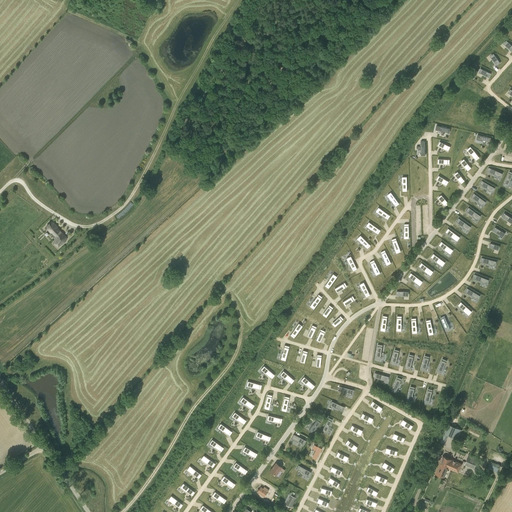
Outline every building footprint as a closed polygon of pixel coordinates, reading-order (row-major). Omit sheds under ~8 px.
[(495,55),(491,58),(495,64),(499,61),(495,55)] [(482,69),(480,73),(487,77),(489,77),(491,73),(489,72),(482,69)] [(439,124),(438,129),(454,133),(455,128),(439,124)] [(478,135),(477,139),(483,140),(482,144),(485,145),(486,141),(490,142),(491,138),(478,135)] [(474,150),(470,153),(475,158),(479,155),(474,150)] [(465,160),(462,163),(466,169),(470,166),(465,160)] [(489,167),(487,172),(488,172),(494,175),(500,177),(502,173),(490,168),(489,167)] [(459,173),(455,176),(460,182),(463,179),(459,173)] [(482,180),(480,185),(481,185),(487,188),(486,189),(492,192),(494,187),(483,181),(482,180)] [(391,192),(387,195),(391,200),(395,205),(396,206),(399,204),(398,202),(391,192)] [(474,193),(471,197),(472,198),(478,201),(477,202),(483,205),(485,201),(475,194),(474,193)] [(443,196),(439,199),(444,205),(448,202),(443,196)] [(379,207),(376,211),(381,215),(386,218),(388,219),(390,215),(389,214),(379,207)] [(469,207),(466,211),(467,212),(472,216),(477,220),(480,216),(470,208),(469,207)] [(504,213),(502,216),(503,218),(509,222),(511,218),(506,214),(504,213)] [(459,218),(456,222),(457,223),(463,226),(462,227),(468,230),(470,226),(460,219),(459,218)] [(52,223),(51,222),(47,226),(48,227),(48,228),(51,231),(52,231),(57,237),(55,239),(54,243),(58,245),(64,241),(65,239),(66,238),(65,237),(56,228),(56,226),(53,223),(52,223)] [(369,222),(366,226),(371,230),(372,229),(376,233),(378,234),(381,230),(379,229),(369,222)] [(495,227),(493,231),(494,232),(501,236),(503,232),(497,228),(495,227)] [(448,228),(445,232),(447,233),(451,236),(451,237),(457,241),(459,237),(449,229),(448,228)] [(360,235),(357,238),(362,243),(366,247),(367,248),(371,245),(369,244),(360,235)] [(396,238),(391,239),(392,241),(394,247),(396,253),(401,251),(396,239),(396,238)] [(441,241),(438,245),(440,246),(445,249),(445,250),(450,253),(453,249),(443,242),(441,241)] [(385,250),(381,252),(381,253),(384,259),(387,265),(391,263),(386,251),(385,250)] [(433,253),(430,257),(432,258),(437,262),(442,266),(445,262),(435,254),(433,253)] [(350,256),(346,258),(349,264),(352,269),(353,271),(357,269),(356,267),(350,256)] [(482,257),(481,262),(482,262),(488,264),(494,266),(496,261),(483,258),(482,257)] [(374,260),(370,262),(371,263),(373,269),(376,275),(380,272),(375,261),(374,260)] [(421,263),(419,266),(420,267),(425,271),(430,275),(433,271),(423,264),(421,263)] [(411,273),(408,277),(409,278),(414,281),(419,285),(422,281),(412,274),(411,273)] [(326,284),(325,286),(328,289),(329,287),(337,277),(333,274),(329,279),(329,280),(326,284)] [(475,274),(473,278),(475,279),(480,281),(486,284),(488,279),(476,275),(475,274)] [(343,283),(336,287),(339,291),(345,287),(347,286),(344,282),(343,283)] [(363,282),(359,284),(362,290),(365,295),(366,297),(370,295),(369,293),(363,282)] [(467,288),(465,292),(466,293),(471,296),(477,299),(480,295),(469,289),(467,288)] [(314,300),(310,306),(314,308),(321,298),(322,297),(318,294),(317,296),(314,300)] [(351,296),(344,300),(347,304),(353,300),(355,299),(352,295),(351,296)] [(461,302),(458,305),(459,306),(463,310),(463,311),(468,315),(471,311),(462,303),(461,302)] [(328,306),(324,312),(327,315),(332,309),(333,308),(329,305),(328,306)] [(339,317),(333,322),(336,325),(342,320),(343,319),(340,316),(339,317)] [(444,316),(440,318),(441,319),(446,331),(450,329),(448,324),(445,317),(444,316)] [(291,334),(290,335),(294,338),(295,337),(302,327),(298,324),(294,329),(291,334)] [(311,327),(308,334),(312,336),(316,329),(316,327),(312,325),(311,327)] [(320,331),(317,338),(321,340),(324,333),(325,331),(321,329),(320,331)] [(282,353),(281,359),(285,360),(289,348),(289,347),(285,345),(284,347),(283,353),(282,353)] [(394,351),(391,363),(396,364),(397,358),(399,352),(399,350),(395,349),(394,351)] [(409,356),(405,368),(410,369),(412,363),(413,357),(414,355),(409,354),(409,356)] [(424,357),(421,369),(426,370),(427,364),(429,358),(429,357),(425,355),(424,357)] [(442,360),(437,371),(441,373),(444,368),(444,367),(446,362),(447,360),(442,358),(442,360)] [(263,366),(260,370),(265,374),(266,374),(272,379),(274,375),(263,366)] [(283,371),(280,375),(285,379),(291,384),(294,381),(283,371)] [(375,372),(373,377),(375,377),(381,379),(387,381),(388,376),(376,373),(375,372)] [(304,377),(301,381),(306,385),(312,390),(315,387),(304,377)] [(397,378),(391,390),(396,392),(399,386),(398,386),(401,380),(402,379),(397,377),(397,378)] [(248,381),(247,386),(253,388),(254,387),(261,389),(262,385),(248,381)] [(339,386),(338,390),(345,392),(351,394),(352,389),(339,386)] [(410,388),(407,400),(411,401),(413,395),(415,389),(415,387),(410,386),(410,388)] [(428,390),(424,402),(429,403),(431,397),(432,391),(433,390),(428,388),(428,390)] [(329,391),(324,398),(330,402),(335,395),(329,391)] [(267,394),(263,408),(268,410),(270,403),(269,403),(271,395),(267,394)] [(345,402),(350,404),(351,401),(354,402),(355,398),(348,395),(345,402)] [(242,396),(239,400),(244,404),(244,403),(251,408),(253,404),(242,396)] [(284,396),(281,410),(285,411),(287,405),(289,397),(284,396)] [(332,401),(330,406),(343,412),(345,407),(332,401)] [(380,412),(383,408),(373,401),(370,405),(376,409),(375,409),(380,412)] [(233,412),(231,416),(236,420),(236,419),(243,424),(245,420),(233,412)] [(371,423),(373,418),(362,413),(360,417),(366,420),(366,421),(371,423)] [(329,417),(323,429),(327,431),(330,426),(333,420),(329,417)] [(313,424),(309,429),(313,432),(321,421),(317,418),(313,424)] [(413,426),(403,419),(400,423),(404,426),(405,426),(410,430),(413,426)] [(462,430),(461,429),(447,424),(440,442),(444,444),(448,435),(457,438),(458,439),(462,430)] [(360,435),(362,430),(352,425),(350,429),(356,432),(360,435)] [(225,427),(222,431),(227,435),(234,439),(236,435),(225,427)] [(260,432),(258,437),(264,439),(271,442),(273,438),(260,432)] [(405,438),(394,433),(392,438),(397,440),(397,439),(403,442),(405,438)] [(294,434),(291,438),(305,446),(308,441),(294,434)] [(212,439),(209,443),(214,447),(221,451),(223,448),(212,439)] [(354,451),(357,447),(348,440),(345,444),(350,447),(350,448),(354,451)] [(246,446),(243,450),(249,454),(256,458),(258,454),(246,446)] [(318,447),(316,450),(312,457),(316,459),(321,449),(318,447)] [(346,461),(348,457),(338,452),(336,456),(342,459),(346,461)] [(201,453),(198,457),(203,461),(204,460),(210,465),(212,461),(201,453)] [(468,455),(464,465),(477,470),(481,460),(468,455)] [(448,468),(459,472),(462,464),(443,456),(435,473),(445,477),(448,468)] [(394,468),(384,462),(381,466),(386,469),(386,468),(392,472),(394,468)] [(491,462),(488,468),(497,472),(500,465),(491,462)] [(237,463),(234,467),(239,471),(240,471),(246,475),(249,472),(237,463)] [(276,463),(270,471),(275,475),(281,467),(276,463)] [(298,465),(296,469),(302,472),(301,472),(307,475),(309,471),(298,465)] [(342,471),(331,466),(330,470),(340,475),(342,471)] [(193,469),(190,473),(195,477),(196,477),(202,481),(205,477),(193,469)] [(387,479),(376,474),(374,479),(379,481),(379,480),(385,483),(387,479)] [(225,477),(222,480),(227,484),(228,484),(234,489),(236,485),(225,477)] [(339,483),(330,477),(327,481),(337,487),(339,483)] [(181,482),(178,486),(183,490),(184,489),(190,494),(192,490),(181,482)] [(378,492),(367,486),(365,490),(376,496),(378,492)] [(257,492),(264,497),(267,492),(269,490),(264,487),(263,489),(261,487),(257,492)] [(216,492),(213,496),(218,500),(219,500),(225,505),(228,501),(216,492)] [(295,494),(291,492),(290,495),(285,504),(291,507),(295,497),(294,496),(295,494)] [(172,498),(169,501),(175,505),(181,510),(184,506),(172,498)] [(327,506),(329,502),(318,498),(316,502),(327,506)] [(270,503),(264,499),(261,504),(267,508),(270,503)] [(366,499),(365,503),(375,507),(377,503),(366,499)]
